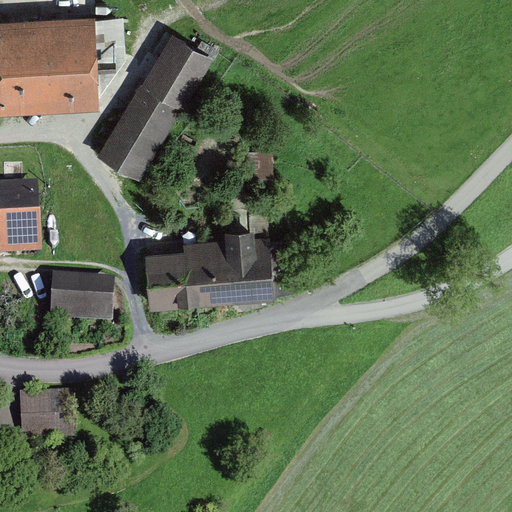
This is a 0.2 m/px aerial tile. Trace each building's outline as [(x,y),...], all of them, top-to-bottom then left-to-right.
[(0,29),(1,48),(0,47),(0,101),(4,101),(5,114),(105,108),(100,20),(0,25),(0,29)] [(212,57),(173,34),(101,154),(140,178),(212,57)] [(253,178),(275,177),(273,149),(251,150),(253,178)] [(0,259),(46,257),(43,186),(0,188),(0,259)] [(275,297),(274,293),(270,242),(270,235),(255,236),(255,227),(225,229),(226,238),(184,242),(185,250),(146,253),(150,307),(275,297)] [(294,240),(270,242),(274,293),(298,292),(294,240)] [(119,283),(59,280),(56,322),(116,326),(119,283)] [(77,393),(23,394),(23,440),(77,440),(77,393)]
